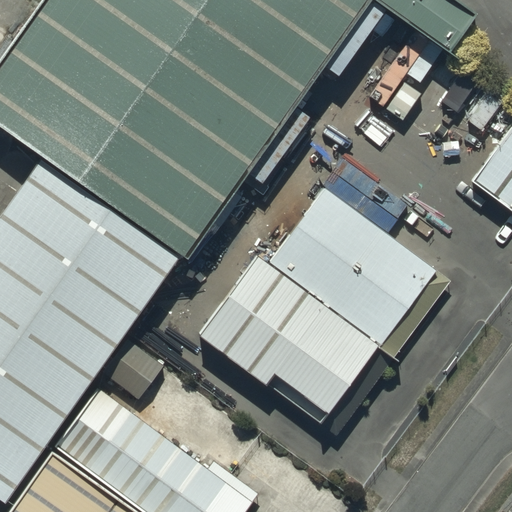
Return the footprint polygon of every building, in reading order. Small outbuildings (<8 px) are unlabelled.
[(180,266),(371,0),(48,0),(0,67),(0,137),(40,167),(180,266)] [(511,127),(467,192),(511,223),(511,127)] [(0,509),(3,511),(98,380),(124,346),(180,266),(40,167),(0,222),(0,509)] [(322,195),(268,269),(394,361),(448,287),(322,195)] [(202,343),(336,440),(394,361),(268,269),(260,263),(202,343)] [(98,380),(134,408),(161,375),(124,346),(98,380)] [(130,511),(210,511),(226,490),(124,417),(81,477),(130,511)] [(16,511),(123,511),(51,462),(16,511)]
